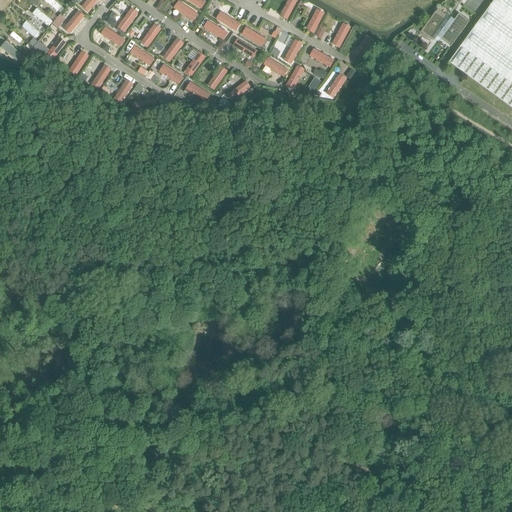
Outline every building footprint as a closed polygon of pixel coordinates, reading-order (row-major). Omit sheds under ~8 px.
[(87,0),(82,8),(88,13),(98,0),(87,0)] [(186,0),(201,10),(206,3),(201,0),(186,0)] [(296,0),(288,0),(280,17),(287,21),(297,1),(296,0)] [(511,0),(494,0),(449,62),(511,108),(511,0)] [(178,4),(177,4),(176,5),(175,7),(175,8),(175,9),(193,22),(198,15),(179,2),(178,4)] [(136,14),(136,13),(135,12),(133,11),(132,11),(131,10),(117,28),(124,33),(137,15),(136,14)] [(322,14),(322,13),(320,12),(319,11),(317,11),(316,11),(306,31),(313,35),(324,15),(322,14)] [(83,17),(83,15),(81,14),(80,13),(79,13),(78,12),(63,30),(70,35),(84,18),(83,17)] [(436,12),(421,32),(431,40),(438,29),(444,34),(441,39),(451,47),(469,22),(458,14),(448,29),(442,25),(446,20),(436,12)] [(221,14),(219,15),(218,16),(218,18),(218,19),(217,20),(236,32),(241,25),(221,13),(221,14)] [(110,17),(106,23),(110,26),(114,21),(110,17)] [(56,20),(53,24),(58,29),(62,25),(56,20)] [(22,26),(35,38),(40,32),(27,21),(22,26)] [(208,23),(207,24),(206,25),(205,27),(205,28),(204,29),(224,41),(228,34),(209,22),(208,23)] [(348,28),(348,27),(346,26),(345,25),(343,26),(342,25),(332,45),(339,49),(350,29),(348,28)] [(159,30),(159,29),(158,27),(156,27),(155,27),(154,26),(140,44),(147,49),(160,31),(159,30)] [(117,28),(116,30),(125,37),(126,35),(124,33),(117,28)] [(261,45),(263,45),(264,44),(264,42),(264,41),(265,39),(246,28),(241,35),(261,47),(261,45)] [(106,30),(104,30),(103,31),(102,33),(102,34),(102,35),(121,48),(125,41),(106,29),(106,30)] [(372,41),(371,40),(370,39),(368,38),(367,38),(366,37),(353,56),(360,60),(373,42),(372,41)] [(33,39),(29,44),(33,48),(38,42),(33,39)] [(64,43),(64,42),(63,41),(61,40),(60,40),(59,39),(49,51),(45,56),(51,61),(65,44),(64,43)] [(18,61),(23,55),(5,40),(0,46),(18,61)] [(182,44),(181,43),(180,42),(179,41),(177,41),(176,40),(163,58),(169,63),(183,45),(182,44)] [(238,41),(236,42),(235,43),(234,45),(235,46),(234,47),(253,59),(257,52),(238,40),(238,41)] [(291,64),(302,45),(294,41),(283,60),(291,64)] [(38,42),(31,52),(41,60),(45,56),(49,51),(38,42)] [(105,44),(102,49),(107,53),(110,48),(105,44)] [(135,48),(134,49),(133,50),(132,52),(132,53),(131,54),(150,66),(155,60),(136,47),(135,48)] [(274,48),(270,54),(277,58),(280,52),(274,48)] [(330,66),(331,66),(332,64),(332,63),(332,62),(333,60),(313,49),(309,57),(329,68),(330,66)] [(87,57),(86,56),(85,55),(83,54),(82,54),(81,53),(69,72),(75,76),(88,58),(87,57)] [(204,58),(203,57),(202,55),(200,55),(199,55),(198,54),(185,72),(191,77),(205,59),(204,58)] [(283,76),(285,75),(286,74),(286,72),(286,71),(287,70),(268,58),(263,65),(283,77),(283,76)] [(12,61),(9,65),(15,70),(19,66),(12,61)] [(248,61),(245,66),(250,69),(253,64),(251,62),(248,61)] [(164,67),(163,68),(161,69),(161,71),(161,72),(160,73),(179,85),(183,78),(164,66),(164,67)] [(109,71),(109,70),(107,68),(106,68),(105,68),(103,67),(91,86),(98,90),(110,72),(109,71)] [(302,70),(301,69),(300,68),(298,67),(297,68),(296,67),(285,87),(293,91),(303,71),(302,70)] [(140,68),(137,73),(143,77),(146,72),(140,68)] [(226,72),(225,71),(224,70),(223,69),(221,69),(220,68),(207,86),(214,91),(227,73),(226,72)] [(321,70),(317,77),(324,80),(327,73),(321,70)] [(351,70),(346,77),(350,80),(355,73),(351,70)] [(83,74),(79,80),(85,84),(88,78),(83,74)] [(345,80),(344,79),(343,78),(341,77),(340,77),(339,76),(326,95),(333,99),(346,81),(345,80)] [(132,85),(131,84),(130,83),(128,82),(127,82),(126,81),(113,100),(114,100),(120,104),(121,103),(133,86),(132,85)] [(249,88),(249,87),(248,85),(247,84),(246,83),(245,82),(227,96),(232,102),(250,89),(249,88)] [(138,84),(133,91),(139,95),(144,89),(138,84)] [(191,84),(188,87),(187,91),(205,103),(210,96),(191,84)] [(104,87),(99,94),(106,98),(110,92),(107,90),(107,89),(104,87)] [(114,100),(112,102),(122,108),(124,105),(121,103),(120,104),(114,100)] [(156,106),(157,105),(157,103),(156,102),(155,101),(155,100),(133,104),(135,112),(157,108),(156,106)]
